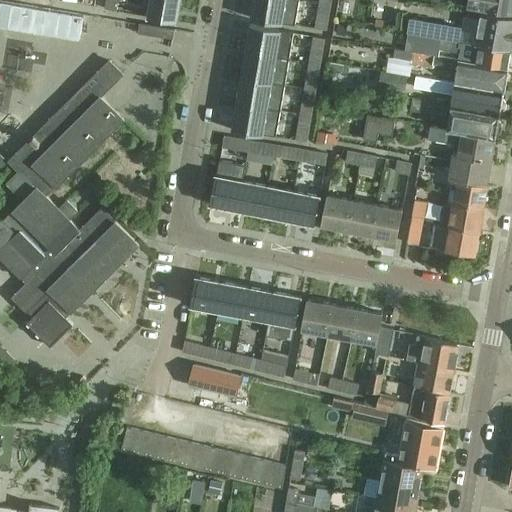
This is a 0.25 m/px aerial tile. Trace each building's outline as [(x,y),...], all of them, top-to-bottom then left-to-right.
[(176,21),(179,0),(152,0),(149,16),(176,21)] [(254,0),(252,18),(281,23),(281,22),(295,24),(299,0),(254,0)] [(511,0),(468,0),(467,6),(511,13),(511,0)] [(83,16),(1,2),(0,4),(0,26),(79,40),(83,16)] [(318,9),(315,27),(326,30),(329,11),(318,9)] [(511,50),(511,41),(511,17),(469,10),(468,16),(465,15),(463,27),(411,19),(408,33),(425,36),(472,45),(472,43),(511,50)] [(250,28),(246,51),(248,51),(274,56),(289,58),(294,32),(280,30),(280,29),(251,24),(251,25),(250,24),(249,28),(250,28)] [(422,52),(439,55),(440,48),(460,51),(459,58),(469,60),(508,66),(510,51),(511,50),(472,43),(472,45),(425,36),(422,52)] [(309,62),(320,64),(323,45),(312,43),(309,62)] [(457,70),(455,82),(504,90),(508,67),(507,67),(508,66),(469,60),(459,58),(439,55),(422,52),(395,48),(393,57),(389,56),(386,70),(409,74),(411,62),(457,70)] [(245,55),(242,77),(285,84),(289,58),(274,56),(248,51),(246,51),(245,51),(245,55)] [(109,60),(71,97),(9,159),(18,169),(35,186),(36,186),(45,195),(55,184),(57,186),(124,120),(101,96),(123,74),(109,60)] [(315,90),(319,71),(307,69),(304,88),(315,90)] [(383,71),(381,85),(404,89),(407,75),(383,71)] [(451,105),(500,113),(500,114),(500,112),(504,109),(506,101),(503,98),(504,90),(455,82),(417,75),(415,87),(453,93),(451,105)] [(241,80),(237,102),(280,110),(285,84),(242,77),(241,76),(240,80),(241,80)] [(184,80),(163,80),(163,101),(184,101),(184,80)] [(300,113),(311,115),(314,97),(303,95),(300,113)] [(499,119),(500,113),(451,105),(413,98),(411,109),(450,116),(448,127),(496,135),(501,132),(502,124),(499,119)] [(233,129),(233,130),(262,135),(262,133),(276,136),(280,110),(237,102),(236,102),(236,106),(237,106),(233,129)] [(394,118),(368,113),(364,138),(377,141),(378,132),(392,134),(394,118)] [(307,141),(310,122),(298,120),(295,139),(307,141)] [(496,135),(448,127),(430,124),(428,137),(460,143),(458,153),(453,152),(451,165),(490,171),(496,135)] [(335,133),(316,130),(315,140),(336,144),(337,138),(334,138),(335,133)] [(248,151),(250,140),(231,137),(229,148),(248,151)] [(380,155),(378,164),(393,166),(396,145),(366,140),(364,152),(380,155)] [(274,155),(276,144),(257,141),(255,152),(274,155)] [(299,160),(301,148),(283,145),(281,157),(299,160)] [(327,153),(313,151),(308,150),(306,161),(325,164),(327,153)] [(346,161),(360,164),(362,153),(348,150),(346,161)] [(377,156),(362,153),(360,164),(374,167),(377,156)] [(215,175),(210,203),(237,208),(242,180),(243,180),(246,165),(220,160),(217,175),(215,175)] [(395,171),(409,174),(412,163),(397,160),(395,171)] [(487,184),(490,171),(451,165),(449,178),(453,179),(449,202),(484,207),(488,184),(487,184)] [(35,186),(18,169),(5,182),(22,200),(13,208),(17,212),(10,219),(21,230),(49,259),(79,229),(69,219),(77,211),(67,200),(59,209),(45,195),(36,186),(35,186)] [(242,180),(237,208),(262,213),(268,185),(243,180),(242,180)] [(268,185),(262,213),(288,218),(293,190),(268,185)] [(293,190),(288,218),(315,224),(320,195),(293,190)] [(322,224),(347,229),(353,199),(328,194),(322,224)] [(347,229),(371,234),(377,204),(353,199),(347,229)] [(415,200),(413,214),(422,217),(424,217),(427,202),(415,200)] [(480,230),(484,207),(449,202),(444,201),(440,220),(446,222),(446,224),(480,230)] [(377,204),(371,234),(396,239),(402,209),(377,204)] [(138,246),(139,245),(101,207),(79,229),(49,259),(21,230),(10,219),(17,212),(13,208),(3,219),(0,218),(0,253),(27,281),(13,296),(27,310),(34,317),(29,322),(28,321),(27,322),(51,346),(52,345),(51,344),(71,323),(73,324),(64,314),(69,308),(72,312),(73,311),(71,309),(92,288),(93,288),(94,287),(93,287),(115,266),(116,265),(115,265),(136,244),(138,246)] [(411,214),(407,242),(417,244),(422,217),(413,214),(413,215),(411,214)] [(476,254),(480,230),(446,224),(446,222),(440,220),(439,224),(433,223),(429,246),(476,254)] [(4,272),(0,293),(9,295),(13,274),(4,272)] [(196,276),(191,304),(191,305),(218,310),(223,282),(197,277),(196,276)] [(223,282),(218,310),(243,314),(249,286),(223,282)] [(249,286),(243,314),(268,319),(274,291),(249,286)] [(269,319),(266,335),(292,340),(295,324),(296,324),(301,296),(274,291),(268,319),(269,319)] [(327,334),(333,303),(308,298),(302,329),(327,334)] [(327,334),(351,338),(357,308),(333,303),(327,334)] [(382,313),(357,308),(351,338),(376,343),(380,325),(382,313)] [(70,339),(79,349),(90,340),(97,348),(112,336),(95,317),(70,339)] [(394,328),(380,325),(376,343),(377,343),(375,353),(389,356),(394,328)] [(419,361),(419,362),(454,369),(454,370),(459,344),(417,334),(415,344),(409,343),(405,359),(419,361)] [(185,340),(182,351),(204,357),(207,345),(185,340)] [(0,358),(11,369),(17,363),(18,362),(0,344),(0,358)] [(229,351),(207,345),(204,357),(226,362),(229,351)] [(233,364),(255,369),(257,358),(235,352),(233,364)] [(257,358),(255,369),(277,374),(284,376),(287,365),(279,363),(261,359),(257,358)] [(386,378),(398,381),(403,363),(390,360),(386,378)] [(450,393),(454,369),(419,362),(414,386),(450,394),(450,393)] [(194,364),(189,384),(236,395),(241,375),(194,364)] [(296,368),(293,378),(308,382),(317,384),(320,374),(310,371),(296,368)] [(371,371),(367,390),(379,393),(383,373),(371,371)] [(342,391),(345,380),(331,376),(328,387),(342,391)] [(359,383),(345,380),(342,391),(356,394),(359,383)] [(445,423),(450,394),(414,386),(408,414),(445,423)] [(367,391),(366,396),(364,404),(392,410),(395,397),(367,391)] [(226,412),(244,417),(247,406),(228,401),(226,412)] [(389,412),(356,404),(352,417),(385,426),(389,412)] [(406,419),(398,462),(423,467),(423,466),(436,469),(436,467),(443,428),(406,419)] [(135,453),(141,430),(126,426),(120,449),(135,453)] [(141,430),(135,453),(147,456),(153,433),(141,430)] [(0,511),(58,511),(59,507),(67,508),(75,437),(39,433),(36,457),(25,455),(22,479),(34,480),(31,502),(30,502),(29,510),(11,508),(11,507),(0,505),(0,511)] [(153,433),(147,456),(159,459),(165,436),(153,433)] [(165,436),(159,459),(171,462),(177,439),(165,436)] [(177,439),(171,462),(183,465),(189,442),(177,439)] [(189,442),(183,465),(195,468),(201,444),(189,442)] [(201,444),(195,468),(207,471),(213,447),(201,444)] [(213,447),(207,471),(219,474),(225,450),(213,447)] [(295,449),(293,463),(302,465),(304,451),(295,449)] [(225,450),(219,474),(231,477),(237,453),(225,450)] [(237,453),(231,477),(243,480),(249,456),(237,453)] [(249,456),(243,480),(256,483),(261,459),(249,456)] [(261,459),(256,483),(268,486),(273,462),(261,459)] [(380,479),(420,486),(423,467),(398,462),(384,459),(380,479)] [(273,462),(268,486),(282,489),(286,465),(273,462)] [(302,465),(293,463),(290,478),(300,479),(302,465)] [(338,479),(334,499),(347,502),(351,481),(338,479)] [(420,486),(380,479),(377,498),(416,505),(420,486)] [(289,487),(286,501),(296,503),(314,506),(316,496),(297,493),(298,489),(289,487)] [(415,511),(416,505),(377,498),(374,511),(415,511)] [(294,511),(296,503),(286,501),(284,511),(294,511)]
